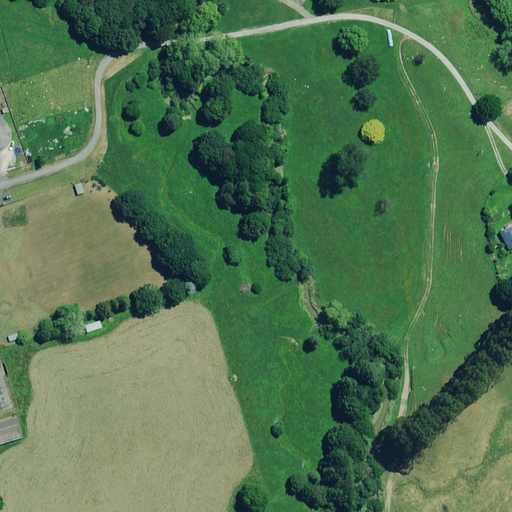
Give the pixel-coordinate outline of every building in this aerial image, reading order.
[(2,130),(0,128),(0,148),(10,140),(6,135),(11,131),(6,126),(2,130)] [(83,193),(80,184),(74,186),(76,195),(83,193)] [(511,226),(499,233),(508,251),(511,248),(511,226)] [(9,308),(1,305),(0,307),(0,312),(6,315),(9,308)] [(101,329),(99,322),(85,326),(87,333),(101,329)] [(12,418),(0,421),(0,443),(19,437),(12,418)]
